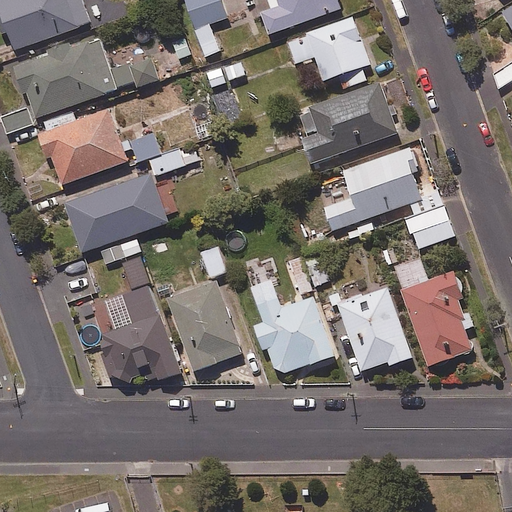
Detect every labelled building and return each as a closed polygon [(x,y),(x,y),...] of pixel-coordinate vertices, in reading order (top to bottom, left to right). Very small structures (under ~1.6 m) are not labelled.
[(94,26),(84,0),(0,0),(0,22),(4,34),(10,32),(18,54),(94,26)] [(230,20),(222,0),(186,0),(198,32),(230,20)] [(344,12),(339,0),(270,0),(274,11),(264,15),(273,38),(344,12)] [(373,68),(356,20),(289,44),(297,67),(319,59),(328,85),(350,77),(354,88),(369,83),(365,71),(373,68)] [(212,27),(198,33),(208,59),(222,53),(212,27)] [(17,70),(29,106),(1,116),(10,140),(41,129),(38,121),(161,77),(155,62),(115,76),(102,40),(17,70)] [(511,84),(511,67),(496,77),(504,89),(511,84)] [(401,136),(383,85),(302,114),(311,141),(306,142),(315,166),(401,136)] [(131,164),(112,112),(42,137),(50,159),(54,158),(65,188),(131,164)] [(151,162),(163,157),(156,136),(133,144),(140,165),(151,162)] [(163,157),(151,162),(153,167),(157,178),(201,162),(195,146),(163,157)] [(337,234),(348,230),(351,240),(377,231),(374,221),(426,202),(408,153),(347,174),(356,201),(328,211),(337,234)] [(128,258),(145,252),(148,262),(180,251),(172,226),(155,177),(69,207),(86,256),(123,243),(128,258)] [(457,239),(446,207),(408,220),(420,253),(457,239)] [(229,275),(222,250),(205,255),(212,280),(229,275)] [(98,293),(86,260),(60,270),(72,303),(98,293)] [(315,293),(303,260),(287,265),(299,298),(315,293)] [(431,284),(423,260),(396,269),(431,370),(476,354),(468,332),(476,329),(458,275),(431,284)] [(285,312),(275,284),(255,291),(267,325),(257,329),(266,353),(271,351),(281,379),(337,359),(317,301),(285,312)] [(246,356),(220,285),(171,303),(197,374),(246,356)] [(106,339),(103,351),(112,375),(126,382),(157,370),(163,385),(185,376),(151,290),(127,299),(137,327),(106,339)] [(415,362),(391,291),(342,308),(364,374),(391,365),(393,369),(415,362)]
